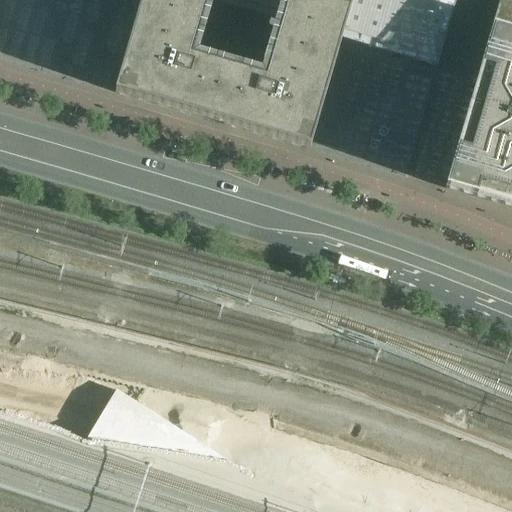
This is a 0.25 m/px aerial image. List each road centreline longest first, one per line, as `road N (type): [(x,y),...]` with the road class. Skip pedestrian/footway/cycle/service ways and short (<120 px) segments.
road 1 (primary): [(0,154),(267,234),(511,325)]
road 2 (primary): [(511,286),(0,125)]
